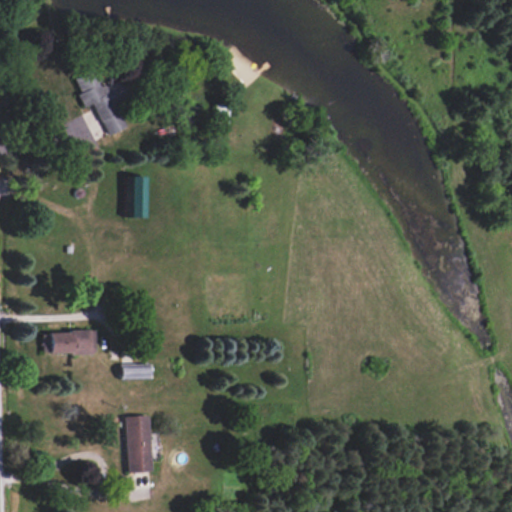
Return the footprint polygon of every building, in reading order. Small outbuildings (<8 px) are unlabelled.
[(99,87),(91,67),(69,77),(81,106),(90,102),(104,135),(122,127),(111,103),(128,96),(121,78),(99,87)] [(227,125),(227,104),(213,104),(213,125),(227,125)] [(38,331),(39,354),(92,353),(92,330),(38,331)] [(146,366),(116,367),(117,379),(146,377),(146,366)] [(123,472),(147,471),(145,415),(121,415),(123,472)]
